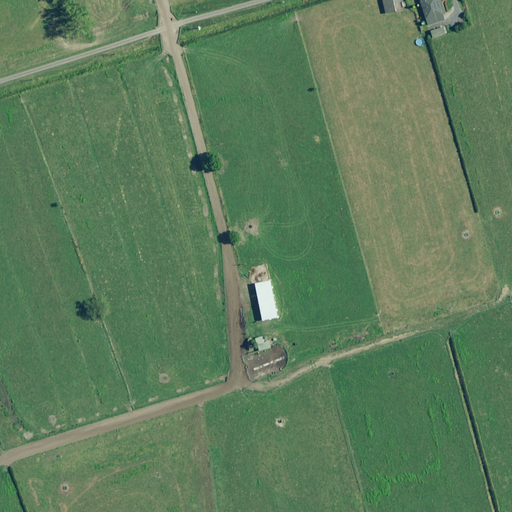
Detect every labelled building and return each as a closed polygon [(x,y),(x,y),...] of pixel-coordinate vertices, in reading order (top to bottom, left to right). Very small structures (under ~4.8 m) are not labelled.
[(397,11),(394,0),(383,0),(387,13),(397,11)] [(421,0),(430,25),(446,20),(444,13),(446,12),(441,0),(421,0)] [(447,33),(445,26),(432,30),(434,38),(447,33)] [(270,279),(255,282),(254,282),(254,286),(256,286),(259,306),(274,303),(270,279)] [(264,342),(262,336),(255,338),(259,351),(271,347),(269,340),(264,342)]
